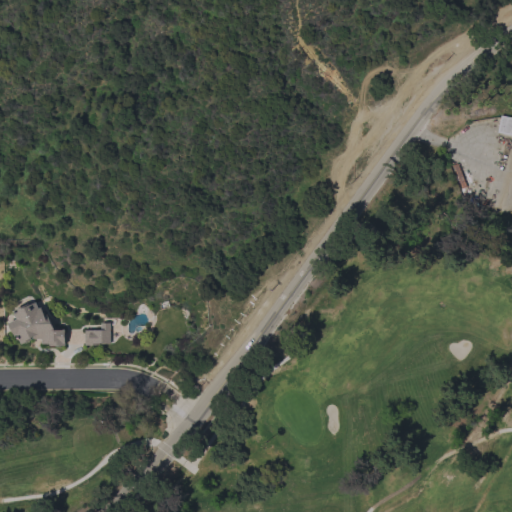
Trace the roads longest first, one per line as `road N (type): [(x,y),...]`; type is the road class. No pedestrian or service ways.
road 1 (residential): [(119,511),(199,417),(455,69),(511,24)]
road 2 (track): [(391,153),(305,49),(296,0)]
road 3 (residential): [(158,395),(131,381),(0,381)]
